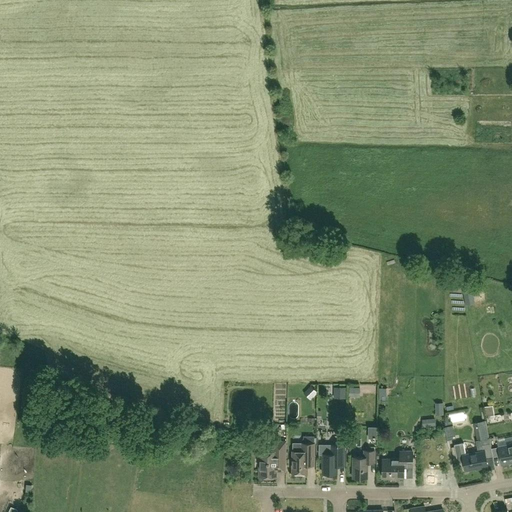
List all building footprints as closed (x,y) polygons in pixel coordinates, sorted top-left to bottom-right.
[(330,386),(330,397),(343,396),(343,385),(330,386)] [(311,386),(304,393),(310,400),(317,393),(311,386)] [(349,387),(349,397),(360,398),(360,387),(349,387)] [(474,422),(477,440),(489,438),(486,420),(474,422)] [(466,454),(463,443),(454,444),(457,464),(463,463),(465,471),(487,466),(486,458),(493,457),(489,438),(475,441),(477,452),(471,453),(466,454)] [(259,452),(259,477),(276,477),(276,471),(285,471),(285,442),(273,442),(273,452),(259,452)] [(292,451),(292,473),(307,473),(307,458),(314,458),(314,443),(301,443),(301,451),(292,451)] [(501,464),(502,466),(503,466),(508,466),(509,464),(508,462),(511,461),(511,444),(498,447),(501,464)] [(344,445),(331,445),(320,445),(320,454),(323,454),(322,473),(337,474),(337,461),(344,461),(344,445)] [(364,457),(353,457),(353,478),(367,478),(367,463),(374,463),(374,451),(364,451),(364,457)] [(382,459),(382,478),(404,478),(404,468),(412,468),(412,451),(400,451),(400,459),(382,459)] [(444,460),(423,462),(425,482),(445,481),(444,460)]
